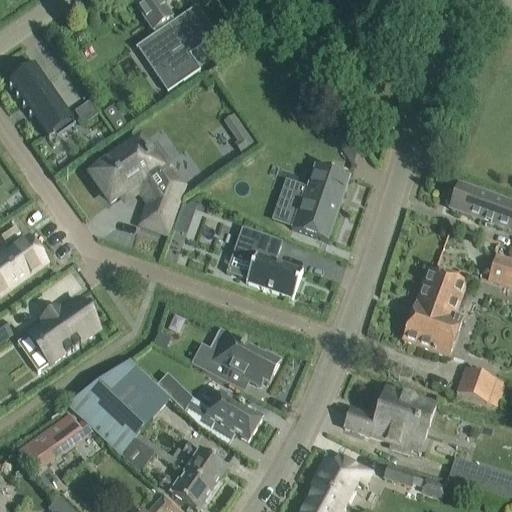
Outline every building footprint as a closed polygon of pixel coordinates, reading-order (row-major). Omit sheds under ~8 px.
[(172,20),(162,5),(158,0),(133,0),(131,2),(152,33),(154,32),(168,54),(186,42),(171,20),(172,20)] [(35,67),(34,69),(36,71),(10,90),(11,91),(13,90),(18,98),(16,99),(17,101),(19,99),(25,107),(23,108),(24,110),(26,109),(31,116),(29,118),(30,119),(32,118),(38,126),(37,126),(48,141),(49,140),(46,136),(69,120),(72,124),(74,123),(35,67)] [(91,103),(76,113),(86,126),(100,116),(91,103)] [(114,109),(104,116),(118,136),(128,129),(114,109)] [(242,161),(257,150),(235,119),(224,127),(238,148),(235,150),(242,161)] [(333,139),(353,168),(361,150),(348,129),(333,139)] [(137,187),(149,204),(140,228),(166,238),(182,195),(162,166),(157,169),(152,162),(153,161),(150,157),(149,158),(140,145),(128,154),(126,151),(113,160),(116,163),(93,179),(111,205),(137,187)] [(350,180),(331,174),(317,169),(309,191),(307,190),(292,231),(328,244),(350,180)] [(511,206),(478,194),(460,187),(451,212),(511,234),(511,231),(511,206)] [(303,274),(276,265),(283,245),(242,231),(233,258),(253,266),(246,286),(293,303),(303,274)] [(0,295),(49,262),(31,237),(0,259),(0,295)] [(489,285),(511,292),(511,261),(498,257),(489,285)] [(457,318),(468,287),(428,272),(402,344),(450,361),(464,321),(457,318)] [(45,327),(30,338),(50,367),(66,357),(66,358),(73,353),(72,352),(74,351),(75,352),(81,348),(80,347),(99,333),(79,304),(62,316),(60,314),(44,325),(45,327)] [(3,324),(0,326),(0,345),(12,338),(3,324)] [(280,367),(227,339),(218,356),(202,348),(191,368),(244,396),(250,384),(257,388),(260,383),(269,387),(280,367)] [(175,468),(183,457),(182,456),(183,455),(178,452),(172,460),(141,439),(171,403),(132,366),(69,410),(124,460),(138,443),(155,456),(165,464),(174,470),(175,468)] [(507,387),(497,383),(466,372),(458,396),(498,411),(507,387)] [(421,456),(436,412),(437,409),(386,392),(376,423),(351,414),(345,432),(392,447),(390,451),(410,457),(411,453),(421,456)] [(248,446),(262,423),(221,398),(212,414),(207,411),(196,427),(204,435),(224,447),(231,435),(248,446)] [(67,418),(18,452),(35,476),(84,442),(67,418)] [(138,443),(124,460),(142,477),(155,456),(138,443)] [(227,472),(211,461),(201,454),(201,455),(189,447),(183,455),(182,456),(183,457),(175,468),(186,476),(213,493),(227,472)] [(372,476),(357,468),(339,459),(335,468),(325,463),(312,488),(347,507),(358,486),(365,490),(372,476)] [(511,480),(476,468),(468,492),(511,506),(511,480)] [(447,489),(415,478),(388,469),(384,481),(443,501),(447,489)] [(193,511),(199,511),(210,497),(213,493),(186,476),(179,487),(167,479),(161,488),(173,496),(172,498),(193,511)] [(344,511),(347,507),(312,488),(311,489),(314,491),(303,511),(344,511)] [(177,511),(171,506),(164,499),(151,511),(177,511)] [(71,511),(68,509),(58,501),(48,511),(71,511)]
